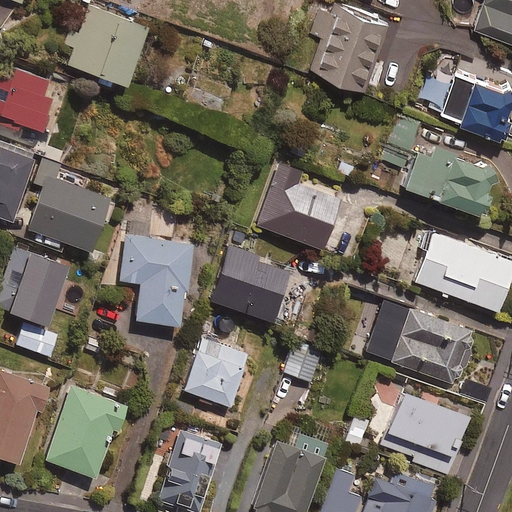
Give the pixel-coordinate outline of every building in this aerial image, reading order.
[(511,0),(485,0),(476,27),(511,40),(511,0)] [(320,4),(310,30),(321,34),(309,67),(363,87),(388,21),(333,1),(331,8),(320,4)] [(144,26),(88,6),(67,66),(122,86),(144,26)] [(19,130),(38,137),(40,132),(46,134),(63,86),(11,67),(0,98),(0,117),(22,125),(19,130)] [(511,84),(503,88),(457,71),(442,113),(506,136),(511,118),(511,116),(509,115),(511,106),(511,105),(511,84)] [(419,122),(401,115),(383,159),(402,166),(419,122)] [(56,145),(41,139),(36,153),(51,159),(56,145)] [(31,156),(0,145),(0,216),(9,220),(31,156)] [(475,214),(480,216),(487,197),(482,195),(485,186),(493,183),(484,163),(475,167),(430,149),(427,158),(415,153),(401,188),(474,216),(475,214)] [(59,164),(41,158),(32,183),(42,186),(27,230),(88,252),(107,198),(53,179),(59,164)] [(301,173),(278,164),(255,225),(319,250),(338,200),(296,185),(301,173)] [(111,201),(106,220),(121,224),(126,205),(111,201)] [(148,203),(146,236),(173,237),(175,205),(148,203)] [(511,263),(511,261),(432,232),(413,282),(494,312),(511,263)] [(133,320),(175,326),(181,290),(183,291),(190,247),(125,237),(118,281),(138,284),(133,320)] [(295,292),(279,286),(285,268),(227,247),(207,302),(272,325),(274,318),(284,321),(295,292)] [(65,267),(15,248),(0,289),(0,310),(43,326),(65,267)] [(467,336),(469,331),(392,304),(385,324),(392,327),(387,344),(394,346),(389,362),(451,383),(452,378),(461,369),(465,361),(468,352),(467,336)] [(54,336),(21,324),(13,344),(47,356),(54,336)] [(246,354),(201,338),(182,391),(227,407),(246,354)] [(319,350),(293,341),(282,372),(309,381),(319,350)] [(47,389),(0,370),(0,459),(13,464),(34,410),(38,412),(47,389)] [(489,387),(463,378),(458,393),(483,402),(489,387)] [(125,407),(72,385),(42,458),(90,478),(110,430),(115,432),(125,407)] [(465,416),(399,393),(381,445),(413,457),(411,461),(445,473),(465,416)] [(366,421),(353,417),(345,439),(358,444),(366,421)] [(194,511),(217,443),(178,431),(155,500),(193,511),(194,511)] [(251,511),(303,511),(327,443),(309,436),(303,454),(275,444),(251,511)] [(352,475),(334,469),(319,511),(353,511),(359,497),(346,492),(352,475)] [(429,511),(434,499),(429,498),(432,488),(375,469),(360,511),(429,511)]
